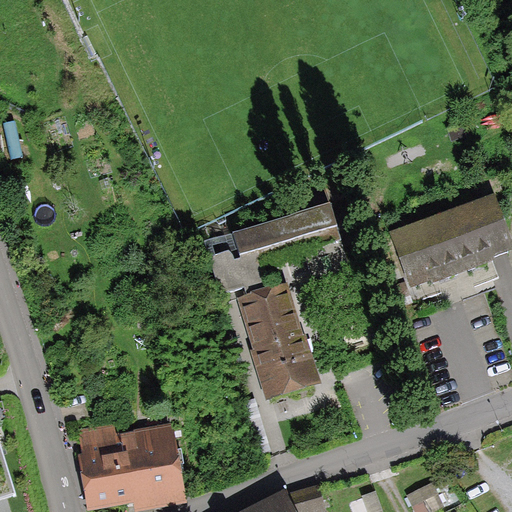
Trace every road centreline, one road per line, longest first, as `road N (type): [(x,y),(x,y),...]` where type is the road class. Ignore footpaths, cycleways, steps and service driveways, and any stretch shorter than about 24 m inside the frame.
road 1 (residential): [(199,511),(511,404)]
road 2 (residential): [(0,280),(67,511)]
